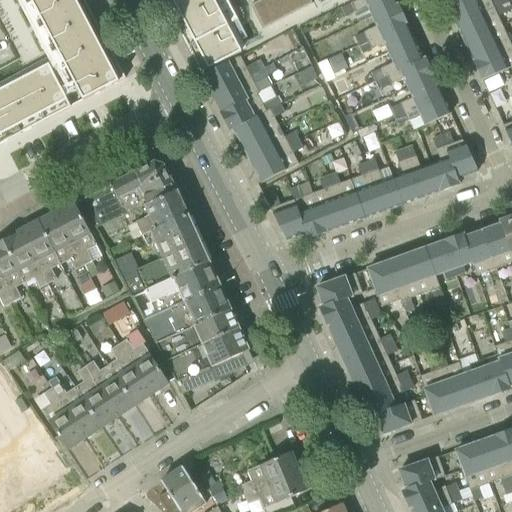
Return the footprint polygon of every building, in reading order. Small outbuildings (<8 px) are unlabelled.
[(29,0),(79,93),(84,101),(127,79),(84,0),(29,0)] [(162,0),(200,73),(247,49),(243,41),(248,38),(229,0),(162,0)] [(269,9),(264,0),(258,0),(256,1),(262,13),(269,9)] [(277,6),(273,0),(264,0),(269,9),(277,6)] [(297,10),(291,0),(287,0),(284,2),(290,14),(297,10)] [(291,0),(297,10),(304,7),(300,0),(291,0)] [(372,18),(398,7),(394,0),(362,0),(341,9),(345,18),(368,8),(372,18)] [(462,0),(448,7),(457,26),(509,2),(507,0),(491,0),(490,0),(489,0),(462,0)] [(262,13),(256,1),(249,5),(255,17),(262,13)] [(290,14),(284,2),(277,6),(283,18),(290,14)] [(465,43),(502,26),(498,17),(511,10),(511,8),(509,2),(457,26),(465,43)] [(269,9),(276,21),(283,18),(277,6),(269,9)] [(354,37),(358,46),(406,24),(398,7),(372,18),(376,27),(354,37)] [(276,21),(269,9),(262,13),(268,25),(276,21)] [(268,25),(262,13),(255,17),(261,29),(268,25)] [(388,54),(414,42),(406,24),(358,46),(362,55),(384,45),(388,54)] [(465,43),(474,63),(511,45),(511,34),(507,37),(502,26),(465,43)] [(375,83),(388,77),(422,60),(414,42),(388,54),(393,63),(371,73),(375,83)] [(483,81),(509,69),(511,67),(511,45),(474,63),(483,81)] [(205,79),(213,94),(264,68),(260,59),(245,67),(240,58),(238,60),(205,79)] [(388,77),(377,82),(381,90),(404,80),(408,89),(433,78),(425,59),(422,60),(388,77)] [(71,107),(46,61),(25,72),(20,75),(22,79),(13,84),(0,90),(0,144),(35,126),(71,107)] [(223,113),(256,95),(273,87),(267,77),(268,76),(264,68),(213,94),(223,113)] [(303,87),(317,80),(311,68),(297,76),(303,87)] [(401,104),(390,109),(395,118),(441,97),(433,78),(408,89),(412,99),(401,104)] [(231,133),(234,131),(280,104),(276,95),(261,103),(256,95),(223,113),(221,114),(231,133)] [(441,97),(395,118),(399,126),(419,117),(423,127),(449,115),(441,97)] [(243,149),(280,129),(274,117),(285,112),(280,104),(234,131),(243,149)] [(243,149),(252,166),(299,141),(294,131),(284,136),(280,129),(243,149)] [(445,146),(454,143),(450,132),(441,135),(445,146)] [(436,150),(445,146),(441,135),(433,138),(436,150)] [(445,146),(458,179),(477,172),(463,140),(454,143),(445,146)] [(262,184),(268,181),(268,180),(288,170),(287,170),(298,164),(292,153),(303,148),(299,141),(252,166),(262,184)] [(407,158),(416,155),(412,145),(404,148),(407,158)] [(460,185),(458,179),(445,146),(436,150),(441,161),(431,165),(440,192),(460,185)] [(407,158),(404,148),(394,151),(398,161),(407,158)] [(422,199),(440,192),(431,165),(421,169),(416,155),(407,158),(422,199)] [(365,162),(369,172),(377,169),(374,158),(365,162)] [(402,206),(422,199),(407,158),(398,161),(403,175),(392,179),(402,206)] [(96,229),(144,207),(176,191),(163,165),(154,162),(82,200),(96,229)] [(369,172),(365,162),(357,165),(360,175),(369,172)] [(384,212),(402,206),(392,179),(388,167),(378,171),(377,169),(369,172),(384,212)] [(327,175),(330,186),(340,182),(336,172),(327,175)] [(365,219),(384,212),(369,172),(360,175),(351,178),(365,219)] [(330,186),(327,175),(318,178),(322,189),(330,186)] [(345,226),(365,219),(351,178),(340,182),(330,186),(345,226)] [(293,199),(303,196),(299,186),(289,189),(290,192),(293,199)] [(326,233),(345,226),(330,186),(322,189),(311,193),(326,233)] [(149,217),(137,223),(143,236),(187,216),(176,191),(144,207),(149,217)] [(307,240),(326,233),(311,193),(303,196),(293,199),(305,234),(307,240)] [(287,241),(305,234),(293,199),(279,204),(276,194),(264,198),(287,241)] [(87,251),(97,247),(75,205),(57,214),(84,266),(93,262),(87,251)] [(76,271),(84,266),(57,214),(39,223),(61,265),(70,260),(76,271)] [(208,263),(199,241),(187,216),(143,236),(149,247),(155,244),(162,259),(139,270),(132,253),(114,261),(133,297),(132,298),(133,299),(208,263)] [(511,219),(500,223),(501,225),(511,254),(511,253),(511,219)] [(52,270),(61,265),(39,223),(21,232),(48,285),(57,280),(52,270)] [(511,253),(511,254),(501,225),(482,231),(496,268),(511,262),(511,253)] [(476,275),(496,268),(482,231),(464,238),(472,262),(476,275)] [(40,289),(48,285),(21,232),(3,242),(25,283),(34,279),(40,289)] [(454,268),(472,262),(464,238),(463,235),(445,241),(454,268)] [(435,275),(454,268),(445,241),(426,248),(435,275)] [(16,288),(25,283),(3,242),(0,243),(0,279),(13,303),(22,299),(16,288)] [(406,255),(420,294),(430,291),(436,306),(445,303),(439,287),(435,275),(426,248),(406,255)] [(410,298),(420,294),(406,255),(387,262),(403,307),(405,312),(414,309),(410,298)] [(387,315),(403,307),(387,262),(368,269),(381,306),(387,315)] [(133,299),(144,320),(219,286),(208,263),(133,299)] [(323,306),(347,299),(362,294),(358,284),(359,284),(356,274),(317,287),(323,306)] [(0,298),(5,308),(13,303),(0,279),(0,298)] [(144,320),(157,345),(230,310),(219,286),(144,320)] [(330,331),(368,313),(379,309),(375,299),(362,304),(352,308),(347,299),(323,306),(319,307),(330,331)] [(330,331),(337,347),(376,330),(372,321),(383,317),(379,309),(368,313),(330,331)] [(120,337),(140,326),(131,310),(111,321),(120,337)] [(230,310),(157,345),(167,365),(240,333),(230,310)] [(134,346),(147,338),(141,327),(127,335),(134,346)] [(510,386),(511,385),(511,332),(510,328),(491,335),(499,358),(510,386)] [(345,365),(384,348),(394,343),(391,335),(380,340),(376,330),(337,347),(345,365)] [(183,395),(243,367),(248,365),(243,354),(248,351),(240,333),(167,365),(183,395)] [(169,383),(161,370),(144,343),(134,350),(127,340),(119,345),(152,395),(169,383)] [(353,383),(392,366),(388,357),(399,352),(394,343),(384,348),(345,365),(353,383)] [(135,406),(152,395),(119,345),(111,351),(117,361),(109,366),(135,406)] [(454,410),(475,402),(465,373),(463,374),(459,362),(448,366),(444,355),(436,358),(454,410)] [(434,417),(454,410),(436,358),(416,365),(424,388),(434,417)] [(511,389),(510,386),(499,358),(497,359),(498,361),(482,367),(492,396),(511,389)] [(118,417),(135,406),(109,366),(100,372),(94,362),(86,367),(118,417)] [(362,403),(399,387),(399,386),(400,385),(412,380),(408,372),(397,377),(392,366),(353,383),(362,403)] [(102,428),(118,417),(86,367),(77,373),(84,383),(76,388),(102,428)] [(475,402),(492,396),(482,367),(465,373),(475,402)] [(86,438),(102,428),(76,388),(67,394),(55,377),(48,381),(53,389),(86,438)] [(377,417),(396,408),(392,398),(402,393),(415,388),(412,380),(400,385),(399,386),(399,387),(362,403),(369,419),(377,417)] [(68,450),(86,438),(53,389),(44,395),(50,405),(42,410),(68,450)] [(15,402),(22,414),(28,410),(21,399),(15,402)] [(383,435),(412,425),(405,404),(396,408),(377,417),(383,435)] [(21,440),(28,436),(21,426),(15,430),(21,440)] [(15,430),(8,434),(14,444),(21,440),(15,430)] [(511,431),(494,437),(511,483),(511,431)] [(511,492),(511,483),(494,437),(475,444),(489,484),(500,480),(505,495),(511,492)] [(51,486),(73,472),(53,442),(32,456),(51,486)] [(480,488),(489,484),(475,444),(456,451),(470,491),(474,501),(483,498),(480,488)] [(240,487),(244,495),(299,472),(291,453),(247,472),(252,482),(240,487)] [(30,500),(51,486),(32,456),(11,470),(30,500)] [(436,480),(445,477),(438,458),(400,471),(406,489),(431,482),(433,482),(434,483),(437,481),(436,480)] [(159,498),(167,511),(195,511),(207,505),(183,468),(161,482),(168,492),(159,498)] [(0,498),(8,511),(11,511),(30,500),(11,470),(0,476),(0,498)] [(259,500),(263,510),(307,492),(299,472),(244,495),(248,504),(259,500)] [(218,507),(228,503),(217,480),(205,485),(218,507)] [(411,511),(448,496),(459,491),(456,483),(445,487),(435,491),(431,482),(406,489),(402,491),(411,511)] [(444,511),(443,508),(452,505),(463,500),(459,491),(448,496),(411,511),(444,511)] [(8,511),(0,498),(0,511),(8,511)]
